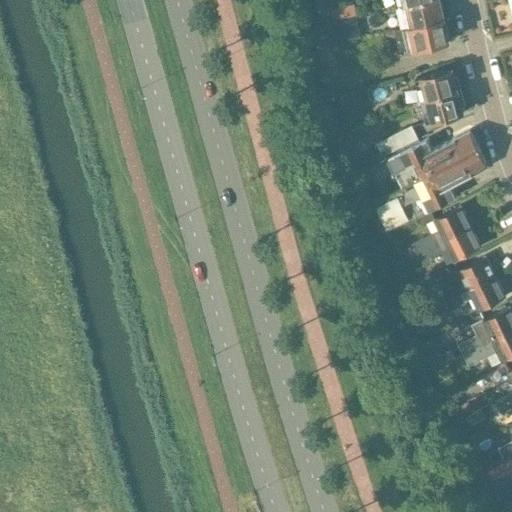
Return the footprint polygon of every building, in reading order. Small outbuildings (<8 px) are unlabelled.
[(439,0),(425,0),(399,6),(403,27),(444,18),(439,0)] [(333,22),(356,16),(354,5),(330,10),(333,22)] [(444,18),(403,27),(397,28),(402,51),(449,40),(444,18)] [(461,89),(456,73),(454,73),(452,68),(416,78),(421,100),(428,98),(461,89)] [(367,86),(338,95),(345,116),(364,111),(360,97),(370,94),(367,86)] [(465,106),(461,89),(428,98),(421,100),(427,121),(464,112),(463,107),(465,106)] [(382,156),(418,138),(412,127),(377,145),(382,156)] [(470,129),(433,148),(428,138),(400,152),(416,182),(480,148),(470,129)] [(480,148),(416,182),(429,208),(456,195),(451,184),(488,165),(480,148)] [(403,186),(367,204),(383,237),(431,213),(429,208),(416,182),(400,152),(389,158),(403,186)] [(426,248),(472,226),(461,204),(434,218),(440,230),(415,242),(418,250),(426,248)] [(481,245),(472,226),(426,248),(418,250),(423,260),(448,247),(453,259),(481,245)] [(451,298),(496,275),(486,255),(458,268),(466,284),(458,288),(457,284),(446,289),(451,298)] [(506,295),(496,275),(451,298),(445,301),(450,310),(465,302),(463,298),(471,294),(478,309),(506,295)] [(493,339),(511,329),(511,308),(510,305),(483,319),(474,323),(478,332),(460,342),(465,353),(493,339)] [(511,354),(511,329),(493,339),(465,353),(470,363),(498,350),(503,359),(511,354)] [(451,349),(439,355),(444,364),(455,358),(451,349)] [(485,391),(467,400),(473,411),(490,403),(485,391)] [(511,391),(510,393),(494,401),(500,412),(511,406),(511,391)] [(511,443),(505,447),(499,450),(504,460),(511,455),(511,443)] [(500,462),(488,468),(493,478),(507,471),(502,461),(500,462)]
